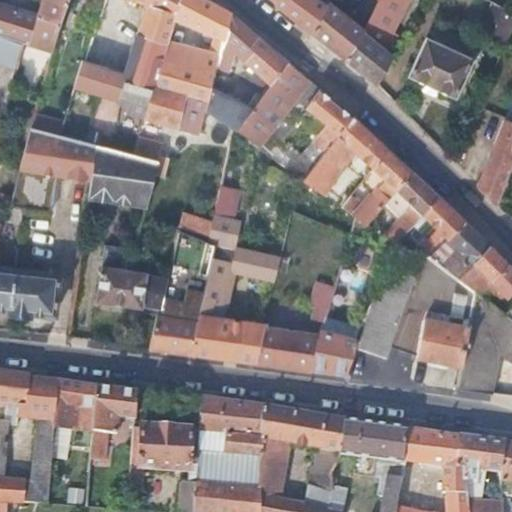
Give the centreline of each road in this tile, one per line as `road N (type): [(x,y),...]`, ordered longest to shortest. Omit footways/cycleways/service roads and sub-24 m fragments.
road 1 (secondary): [(0,353),(511,424)]
road 2 (residential): [(511,245),(344,75),(229,0)]
